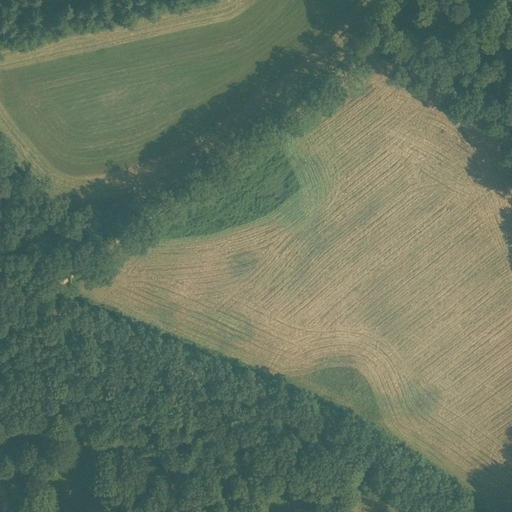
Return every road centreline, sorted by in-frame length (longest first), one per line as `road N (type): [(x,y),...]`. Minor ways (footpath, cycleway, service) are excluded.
road 1 (unclassified): [(459,511),(378,453),(0,288)]
road 2 (track): [(35,303),(150,210),(374,51)]
